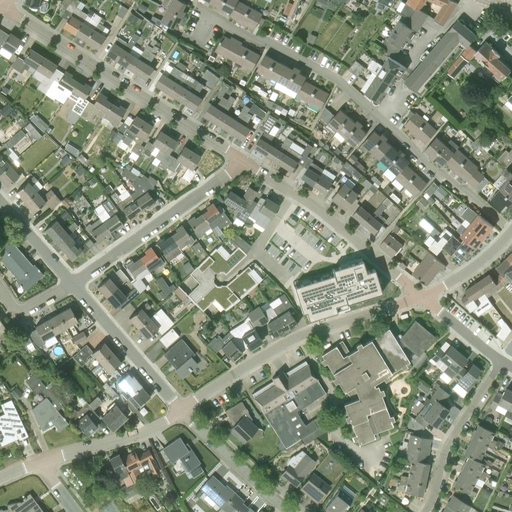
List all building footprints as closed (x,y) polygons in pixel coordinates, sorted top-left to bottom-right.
[(41,0),(23,0),(23,4),(39,8),(41,0)] [(66,9),(71,0),(63,0),(60,5),(66,9)] [(73,13),(64,27),(76,34),(88,15),(76,7),(80,1),(77,0),(71,0),(66,9),(73,13)] [(162,6),(168,9),(183,17),(186,12),(184,10),(187,3),(181,0),(163,0),(162,4),(163,5),(162,6)] [(212,0),(211,2),(218,6),(217,9),(220,11),(225,0),(212,0)] [(238,1),(238,0),(225,0),(220,11),(223,12),(225,10),(232,13),(238,1)] [(420,10),(420,9),(425,0),(409,0),(402,13),(401,14),(410,20),(413,15),(417,9),(420,10)] [(446,0),(444,5),(443,6),(435,21),(443,26),(457,2),(452,0),(446,0)] [(238,1),(232,13),(230,16),(242,23),(251,7),(238,1)] [(289,15),(293,5),(289,3),(284,13),(289,15)] [(138,9),(143,13),(147,7),(141,4),(138,9)] [(123,18),(128,9),(123,6),(117,15),(123,18)] [(263,14),(251,7),(242,23),(255,29),(258,23),(262,25),(265,19),(261,17),(263,14)] [(183,17),(168,9),(162,21),(153,16),(150,21),(163,31),(167,24),(174,28),(178,21),(181,23),(183,17)] [(420,9),(420,10),(417,9),(413,15),(423,22),(428,15),(420,9)] [(128,20),(135,24),(139,18),(132,13),(128,20)] [(99,22),(92,18),(88,15),(76,34),(87,42),(99,22)] [(420,27),(423,22),(413,15),(410,20),(411,20),(410,21),(420,27)] [(420,27),(410,21),(407,26),(400,21),(393,30),(408,40),(412,35),(414,36),(420,27)] [(107,27),(103,25),(99,22),(87,42),(99,49),(107,37),(102,34),(107,27)] [(430,53),(427,50),(420,58),(423,61),(404,83),(403,84),(403,86),(404,87),(405,88),(406,88),(407,88),(408,88),(409,87),(416,92),(460,41),(467,47),(469,45),(477,36),(464,24),(460,29),(456,25),(453,26),(451,28),(430,53)] [(8,35),(0,29),(0,45),(1,46),(8,35)] [(402,49),(408,40),(393,30),(387,39),(386,38),(382,43),(388,46),(398,53),(401,48),(402,49)] [(10,33),(8,35),(1,46),(13,53),(21,40),(10,33)] [(134,33),(128,44),(117,61),(127,67),(135,56),(130,52),(139,36),(134,33)] [(215,51),(228,57),(237,40),(232,37),(230,39),(223,35),(215,51)] [(107,54),(117,61),(128,44),(118,37),(107,54)] [(127,67),(137,73),(155,45),(157,41),(153,39),(149,45),(148,45),(139,58),(135,56),(127,67)] [(243,43),(237,40),(228,57),(240,64),(248,49),(242,45),(243,43)] [(469,45),(467,47),(461,55),(460,54),(453,64),(445,71),(452,77),(459,69),(467,61),(468,62),(475,54),(496,73),(492,77),(499,83),(511,71),(501,61),(504,58),(486,41),(477,51),(469,45)] [(398,53),(388,46),(382,43),(379,48),(384,51),(394,58),(398,53)] [(155,45),(137,73),(147,80),(154,68),(149,65),(156,55),(155,54),(159,48),(155,45)] [(30,65),(36,69),(43,57),(30,49),(23,60),(17,57),(11,67),(21,73),(24,69),(27,71),(30,65)] [(261,55),(248,49),(240,64),(253,71),(261,55)] [(266,78),(276,60),(265,54),(257,70),(262,73),(261,75),(266,78)] [(57,66),(43,57),(36,69),(31,76),(40,82),(36,88),(44,94),(51,84),(47,81),(57,66)] [(403,72),(404,73),(407,68),(389,57),(383,66),(398,76),(401,71),(403,72)] [(286,66),(276,60),(266,78),(271,81),(272,78),(278,81),(286,66)] [(348,70),(353,73),(361,64),(356,60),(348,70)] [(398,76),(383,66),(377,62),(371,72),(372,73),(377,75),(392,85),(398,76)] [(361,64),(353,73),(357,77),(365,68),(361,64)] [(166,91),(179,70),(175,67),(174,66),(168,77),(163,74),(156,85),(166,91)] [(285,93),(298,68),(295,67),(293,69),(286,66),(278,81),(278,82),(275,88),(285,93)] [(296,96),(305,81),(307,77),(300,73),(301,70),(298,68),(285,93),(295,98),(296,96)] [(207,69),(202,81),(213,86),(219,74),(207,69)] [(189,76),(183,72),(179,70),(166,91),(176,98),(189,76)] [(54,79),(51,84),(44,94),(54,100),(59,91),(68,96),(77,82),(71,78),(72,75),(65,71),(58,82),(54,79)] [(377,75),(371,84),(386,94),(392,85),(377,75)] [(185,104),(199,82),(189,76),(176,98),(185,104)] [(317,87),(305,81),(296,96),(309,103),(317,87)] [(81,113),(89,101),(84,99),(91,87),(85,83),(83,86),(77,82),(68,96),(76,101),(71,110),(66,117),(70,119),(69,121),(74,124),(81,113)] [(204,85),(199,82),(185,104),(195,110),(203,99),(198,96),(204,85)] [(386,94),(371,84),(365,93),(374,99),(373,100),(373,102),(373,103),(374,104),(376,105),(377,105),(379,104),(380,103),(386,94)] [(1,92),(6,95),(9,90),(4,87),(1,92)] [(309,103),(321,109),(329,94),(317,87),(309,103)] [(93,104),(89,101),(81,113),(89,118),(96,106),(105,112),(106,113),(111,104),(105,100),(107,97),(100,93),(93,104)] [(211,104),(204,115),(214,122),(230,96),(226,93),(223,97),(216,107),(211,104)] [(235,99),(230,96),(214,122),(224,128),(231,117),(226,113),(235,99)] [(275,113),(275,111),(278,105),(274,103),(274,102),(267,100),(264,106),(275,113)] [(106,113),(105,112),(102,117),(112,123),(111,125),(116,127),(120,121),(119,121),(126,109),(119,105),(118,108),(111,104),(106,113)] [(248,112),(251,108),(246,104),(236,120),(231,117),(224,128),(234,134),(248,112)] [(3,108),(8,114),(12,110),(7,105),(3,108)] [(328,123),(333,118),(330,116),(332,113),(326,107),(320,117),(327,123),(328,123)] [(341,109),(333,118),(328,123),(327,123),(324,127),(333,135),(338,130),(349,117),(341,109)] [(415,134),(427,121),(416,112),(415,114),(412,111),(407,116),(410,118),(405,125),(415,134)] [(252,115),(248,112),(234,134),(244,141),(251,129),(246,126),(252,115)] [(254,147),(267,155),(273,146),(270,144),(274,137),(269,134),(278,119),(269,114),(260,129),(265,132),(261,138),(260,138),(254,147)] [(43,132),(48,126),(36,115),(31,120),(43,132)] [(132,139),(144,121),(136,115),(128,128),(122,125),(112,140),(117,143),(120,139),(123,140),(122,142),(128,146),(132,139)] [(346,138),(360,123),(358,121),(356,123),(349,117),(338,130),(346,138)] [(152,126),(144,121),(132,139),(137,142),(131,150),(138,155),(144,147),(140,145),(152,126)] [(437,131),(427,121),(415,134),(426,144),(437,131)] [(29,132),(34,128),(29,123),(25,127),(29,132)] [(360,123),(346,138),(355,146),(367,133),(361,128),(363,125),(360,123)] [(371,151),(385,136),(383,134),(381,136),(374,130),(363,143),(371,151)] [(19,131),(5,143),(10,148),(24,136),(19,131)] [(155,157),(168,136),(160,131),(152,144),(149,142),(145,148),(146,148),(143,153),(149,157),(151,154),(155,157)] [(480,148),(481,147),(487,140),(481,134),(473,143),(480,148)] [(481,147),(487,152),(497,140),(492,135),(487,140),(481,147)] [(164,170),(169,163),(173,157),(168,154),(176,141),(168,136),(155,157),(160,160),(157,165),(164,170)] [(388,139),(385,136),(371,151),(380,159),(392,146),(386,141),(388,139)] [(279,150),(273,146),(267,155),(280,163),(290,146),(293,141),(287,137),(279,150)] [(429,158),(432,160),(446,145),(437,137),(425,150),(431,155),(429,158)] [(39,142),(20,155),(23,160),(42,146),(39,142)] [(304,154),(307,156),(312,147),(308,144),(302,153),(304,154)] [(454,152),(446,145),(432,160),(435,163),(436,160),(443,166),(446,162),(454,152)] [(176,159),(173,157),(169,163),(176,167),(179,162),(184,164),(192,151),(184,146),(176,159)] [(292,172),(304,154),(302,153),(290,146),(280,163),(292,172)] [(398,152),(392,146),(380,159),(389,167),(403,152),(400,149),(398,152)] [(0,173),(14,161),(8,155),(10,153),(7,149),(5,151),(4,151),(0,154),(0,173)] [(457,172),(469,159),(457,149),(454,152),(446,162),(457,172)] [(192,151),(184,164),(188,167),(182,177),(189,182),(196,171),(193,169),(200,157),(192,151)] [(407,165),(410,162),(403,156),(405,154),(403,152),(389,167),(397,175),(407,165)] [(62,161),(66,166),(71,161),(66,156),(62,161)] [(302,178),(314,185),(324,170),(312,162),(313,160),(309,157),(303,166),(307,169),(302,178)] [(469,183),(480,172),(477,169),(478,168),(469,159),(457,172),(469,183)] [(14,161),(0,173),(0,177),(8,186),(14,181),(17,184),(30,172),(26,167),(23,170),(19,165),(18,167),(14,161)] [(345,172),(351,165),(346,161),(340,169),(345,172)] [(351,165),(345,172),(350,176),(352,173),(356,170),(351,165)] [(417,174),(407,165),(397,175),(395,178),(405,187),(417,174)] [(79,166),(75,170),(81,175),(84,171),(79,166)] [(147,177),(144,175),(143,175),(141,178),(125,168),(121,174),(133,182),(131,183),(136,191),(131,195),(141,209),(147,205),(149,207),(155,203),(148,192),(154,188),(153,187),(148,178),(147,177)] [(493,184),(500,190),(511,200),(511,173),(506,168),(501,173),(502,174),(493,184)] [(324,170),(314,185),(326,193),(333,183),(332,183),(336,176),(324,169),(324,170)] [(362,175),(356,170),(352,173),(358,179),(362,175)] [(480,172),(469,183),(475,188),(485,177),(480,172)] [(427,184),(417,174),(405,187),(416,197),(427,184)] [(149,176),(149,177),(148,178),(153,187),(157,181),(149,176)] [(16,192),(25,202),(37,192),(31,186),(38,181),(34,177),(16,192)] [(369,189),(373,184),(366,178),(362,183),(369,189)] [(332,198),(339,204),(355,185),(348,179),(332,198)] [(434,182),(426,191),(427,192),(431,196),(439,187),(434,182)] [(369,189),(375,194),(378,189),(373,184),(369,189)] [(107,195),(113,190),(109,185),(103,189),(107,195)] [(355,185),(339,204),(346,210),(359,195),(358,194),(362,191),(355,185)] [(389,185),(384,190),(388,194),(393,189),(389,185)] [(441,186),(435,193),(442,200),(448,193),(441,186)] [(240,211),(238,213),(246,219),(247,218),(247,217),(248,216),(255,205),(256,203),(252,200),(257,192),(249,187),(242,198),(230,191),(223,201),(240,211)] [(37,192),(25,202),(34,212),(46,202),(52,209),(60,201),(51,190),(42,198),(37,192)] [(511,202),(511,200),(500,190),(490,200),(501,210),(506,204),(508,206),(511,202)] [(141,209),(131,195),(122,201),(115,192),(111,195),(122,211),(123,210),(130,220),(136,216),(135,214),(141,209)] [(81,197),(78,193),(72,198),(75,202),(81,197)] [(220,204),(223,201),(218,195),(215,197),(220,204)] [(436,202),(431,196),(427,200),(432,205),(436,202)] [(67,208),(71,204),(66,197),(62,201),(67,208)] [(387,197),(372,215),(364,224),(375,234),(387,220),(380,215),(392,202),(387,197)] [(429,203),(423,197),(417,203),(423,209),(429,203)] [(99,218),(109,232),(115,228),(117,230),(123,225),(116,215),(115,215),(112,211),(116,208),(109,198),(101,204),(105,210),(97,215),(99,218)] [(248,216),(247,217),(247,218),(252,220),(251,221),(252,222),(254,223),(255,220),(266,227),(279,206),(266,198),(260,208),(255,205),(248,216)] [(202,214),(211,227),(212,228),(217,225),(220,228),(227,223),(230,221),(225,214),(223,211),(220,213),(213,203),(206,207),(208,210),(202,214)] [(364,224),(372,215),(361,206),(353,215),(364,224)] [(476,233),(483,239),(493,227),(469,207),(461,216),(466,219),(461,225),(470,233),(473,229),(477,233),(476,233)] [(70,216),(65,211),(60,216),(65,221),(70,216)] [(202,234),(211,227),(202,214),(196,219),(194,216),(187,221),(195,231),(194,232),(198,238),(203,235),(202,234)] [(103,236),(109,232),(99,218),(90,225),(90,224),(85,227),(90,233),(91,233),(98,243),(105,238),(103,236)] [(434,236),(438,231),(424,218),(420,223),(434,236)] [(64,230),(56,220),(45,230),(53,240),(64,230)] [(233,225),(230,221),(227,223),(232,230),(236,227),(233,225)] [(74,222),(64,230),(53,240),(62,250),(73,240),(69,235),(73,231),(72,231),(77,226),(74,222)] [(177,232),(171,236),(180,249),(189,242),(190,244),(195,241),(190,235),(189,236),(182,225),(175,230),(177,232)] [(483,239),(476,233),(477,233),(473,229),(470,233),(461,225),(456,231),(464,239),(476,248),(483,239)] [(452,254),(454,252),(458,247),(455,244),(457,243),(459,240),(445,229),(430,247),(437,254),(443,247),(452,254)] [(245,253),(251,247),(243,241),(236,235),(233,242),(238,247),(239,247),(245,253)] [(393,256),(402,246),(389,235),(380,245),(393,256)] [(180,249),(171,236),(165,241),(163,238),(156,243),(164,253),(163,254),(167,260),(181,251),(180,249)] [(80,248),(73,240),(62,250),(71,260),(78,253),(80,256),(94,244),(90,239),(80,248)] [(455,244),(458,247),(454,252),(463,259),(468,253),(470,255),(476,248),(464,239),(459,245),(457,243),(455,244)] [(0,249),(0,258),(7,266),(21,253),(10,241),(0,249)] [(203,260),(208,255),(204,251),(198,242),(191,247),(198,256),(199,255),(203,260)] [(140,258),(150,272),(159,265),(159,266),(164,263),(159,257),(158,257),(151,247),(144,252),(146,254),(140,258)] [(226,259),(216,249),(203,261),(214,273),(215,273),(223,272),(225,275),(246,255),(245,253),(239,247),(238,247),(226,259)] [(33,266),(21,253),(7,266),(18,279),(33,266)] [(430,253),(422,264),(435,275),(439,269),(442,271),(446,266),(430,253)] [(140,278),(150,272),(140,258),(134,263),(132,260),(126,265),(136,280),(131,283),(135,287),(139,293),(142,291),(146,287),(140,278)] [(510,283),(511,285),(511,284),(511,262),(507,258),(496,268),(501,273),(497,277),(504,285),(508,281),(510,283)] [(333,276),(293,289),(301,314),(305,313),(308,322),(349,309),(347,304),(382,293),(375,269),(366,272),(362,260),(331,270),(333,276)] [(187,274),(194,269),(188,261),(181,266),(187,274)] [(199,284),(187,295),(195,303),(215,284),(213,282),(214,273),(203,261),(190,274),(199,284)] [(426,285),(435,275),(422,264),(413,275),(426,285)] [(34,265),(33,266),(18,279),(16,280),(25,290),(43,275),(34,265)] [(241,297),(255,286),(258,284),(248,273),(251,270),(248,266),(229,283),(241,297)] [(123,281),(127,278),(119,269),(115,272),(123,281)] [(504,285),(497,277),(493,280),(490,274),(477,282),(488,297),(498,290),(504,285)] [(166,295),(170,291),(161,277),(155,281),(162,290),(166,295)] [(97,287),(106,297),(117,288),(108,278),(97,287)] [(489,299),(488,297),(477,282),(465,291),(468,295),(462,298),(471,312),(489,299)] [(225,311),(241,297),(229,283),(226,285),(217,286),(215,284),(195,303),(203,311),(215,300),(225,311)] [(182,301),(187,295),(178,286),(173,291),(182,301)] [(124,296),(126,298),(129,302),(131,300),(139,293),(135,287),(124,296)] [(126,298),(124,296),(117,288),(106,297),(115,307),(126,298)] [(162,290),(156,295),(159,300),(166,295),(162,290)] [(150,300),(142,291),(139,293),(131,300),(139,309),(129,318),(138,328),(150,318),(144,312),(151,307),(147,303),(150,300)] [(273,310),(286,331),(297,324),(286,306),(290,303),(284,294),(279,297),(283,304),(273,310)] [(273,310),(272,309),(267,302),(260,307),(259,306),(254,309),(257,313),(255,314),(261,324),(266,321),(276,337),(286,331),(273,310)] [(58,314),(66,327),(77,321),(70,307),(58,314)] [(256,327),(261,324),(255,314),(257,313),(254,309),(247,313),(256,327)] [(232,319),(228,312),(223,315),(227,321),(232,319)] [(150,318),(138,328),(146,339),(157,329),(161,334),(169,328),(156,313),(150,318)] [(47,320),(54,334),(66,327),(58,314),(47,320)] [(203,330),(212,321),(207,316),(199,324),(203,330)] [(54,334),(47,320),(29,330),(34,339),(40,336),(42,340),(54,334)] [(400,334),(394,338),(388,329),(371,340),(370,340),(366,343),(365,343),(348,354),(343,346),(342,347),(338,350),(336,346),(321,355),(322,355),(344,391),(346,390),(352,400),(343,404),(344,404),(351,424),(351,425),(352,424),(359,443),(359,444),(374,437),(372,431),(376,430),(377,432),(392,426),(377,385),(375,386),(373,384),(409,362),(401,348),(405,346),(418,356),(435,337),(415,320),(402,336),(400,334)] [(1,321),(0,321),(0,342),(1,342),(0,340),(0,338),(9,333),(1,321)] [(230,331),(246,349),(248,347),(250,350),(257,345),(257,344),(262,340),(254,328),(250,331),(245,322),(230,331)] [(496,336),(504,341),(511,330),(505,323),(496,336)] [(179,337),(172,328),(159,340),(166,348),(179,337)] [(75,344),(87,338),(83,331),(71,337),(75,344)] [(246,349),(230,331),(222,339),(219,336),(217,339),(215,337),(213,339),(233,361),(246,349)] [(27,350),(33,346),(26,332),(19,335),(27,350)] [(190,371),(192,370),(190,368),(195,363),(191,357),(194,354),(181,339),(164,355),(176,369),(175,370),(181,378),(190,371)] [(100,363),(112,353),(104,342),(92,353),(100,363)] [(86,344),(77,352),(72,356),(81,366),(88,360),(84,356),(91,350),(86,344)] [(434,365),(442,371),(447,365),(459,352),(450,345),(444,352),(439,348),(431,358),(436,362),(434,365)] [(453,376),(458,380),(466,371),(461,367),(467,359),(459,352),(447,365),(442,371),(451,379),(453,376)] [(121,362),(112,353),(100,363),(109,373),(121,362)] [(306,361),(293,368),(313,401),(326,393),(306,361)] [(429,371),(434,365),(429,361),(424,367),(429,371)] [(466,371),(458,380),(455,383),(467,392),(480,376),(477,374),(481,370),(472,363),(466,371)] [(272,426),(296,411),(313,401),(293,368),(284,374),(282,371),(274,374),(270,378),(272,382),(252,394),(272,426)] [(125,391),(122,393),(127,398),(141,386),(133,376),(131,378),(128,374),(118,382),(125,391)] [(48,396),(52,401),(55,398),(52,395),(49,390),(38,379),(29,386),(36,394),(42,389),(48,396)] [(58,390),(54,386),(49,390),(52,395),(58,390)] [(127,398),(123,402),(126,405),(132,412),(136,408),(140,405),(150,396),(141,386),(127,398)] [(112,389),(109,387),(106,390),(105,391),(112,398),(116,394),(112,389)] [(436,391),(435,392),(445,399),(449,394),(439,387),(436,391)] [(508,409),(511,401),(511,391),(506,388),(502,397),(496,394),(491,405),(496,408),(499,403),(508,409)] [(429,408),(443,419),(449,410),(442,404),(445,399),(435,392),(431,397),(435,400),(429,408)] [(122,393),(118,396),(123,402),(127,398),(122,393)] [(88,404),(93,409),(102,401),(97,395),(88,404)] [(62,406),(55,398),(52,401),(50,403),(46,398),(32,409),(42,430),(43,430),(42,429),(49,425),(46,419),(49,417),(60,429),(67,423),(57,411),(62,406)] [(19,439),(27,435),(16,410),(11,400),(0,405),(4,413),(0,415),(0,440),(2,445),(19,438),(19,439)] [(252,419),(241,401),(225,411),(225,412),(226,412),(230,418),(231,418),(235,425),(230,430),(243,442),(250,436),(257,428),(250,421),(252,419)] [(96,412),(101,417),(112,430),(127,416),(114,402),(105,410),(102,406),(96,412)] [(93,409),(88,404),(88,403),(85,405),(84,405),(79,409),(79,410),(76,411),(74,409),(69,414),(87,435),(97,426),(94,423),(101,417),(96,412),(95,412),(93,409)] [(443,419),(429,408),(426,412),(422,409),(414,419),(425,427),(428,422),(436,428),(443,419)] [(296,411),(272,426),(277,435),(285,447),(293,442),(300,438),(322,425),(326,422),(321,415),(305,425),(296,411)] [(473,434),(495,445),(496,441),(491,438),(494,432),(478,424),(473,434)] [(300,438),(303,443),(304,445),(325,431),(322,425),(300,438)] [(410,434),(407,446),(428,450),(430,439),(410,434)] [(493,449),(495,445),(473,434),(468,444),(484,452),(487,446),(493,449)] [(285,447),(279,437),(277,435),(276,443),(280,449),(285,447)] [(188,470),(193,477),(203,471),(198,463),(199,462),(190,448),(187,450),(179,438),(163,449),(171,461),(179,456),(188,470)] [(300,438),(293,442),(285,447),(288,452),(303,443),(300,438)] [(481,458),(484,452),(468,444),(463,454),(468,457),(484,465),(486,460),(481,458)] [(425,462),(428,450),(407,446),(405,458),(425,462)] [(133,482),(135,484),(143,480),(143,479),(159,471),(149,450),(137,456),(135,451),(121,458),(133,482)] [(139,491),(135,484),(133,482),(121,458),(118,454),(109,458),(119,479),(122,477),(126,485),(120,488),(125,499),(139,491)] [(315,462),(306,454),(301,461),(294,456),(288,460),(286,464),(288,466),(282,474),(296,485),(303,476),(315,462)] [(481,470),(484,465),(468,457),(463,466),(485,477),(487,473),(481,470)] [(409,470),(426,474),(429,463),(425,462),(405,458),(404,463),(411,464),(409,470)] [(483,481),(485,477),(463,466),(458,476),(474,484),(477,478),(483,481)] [(424,485),(426,474),(409,470),(408,477),(401,476),(400,480),(424,485)] [(317,502),(328,489),(329,487),(312,473),(300,488),(317,502)] [(474,484),(458,476),(453,486),(475,497),(477,493),(471,490),(474,484)] [(214,485),(209,480),(208,479),(201,488),(204,491),(199,497),(210,508),(216,502),(222,507),(234,493),(229,489),(228,490),(218,481),(214,485)] [(424,485),(400,480),(400,484),(406,485),(405,492),(422,496),(424,485)] [(329,511),(342,511),(352,499),(340,489),(325,508),(329,511)] [(226,511),(244,511),(248,509),(238,500),(239,498),(234,493),(222,507),(227,511),(226,511)] [(36,504),(29,495),(20,501),(7,505),(7,508),(0,509),(0,511),(26,511),(28,511),(29,511),(43,511),(37,503),(36,504)] [(446,506),(456,511),(466,511),(470,506),(453,495),(446,506)]
